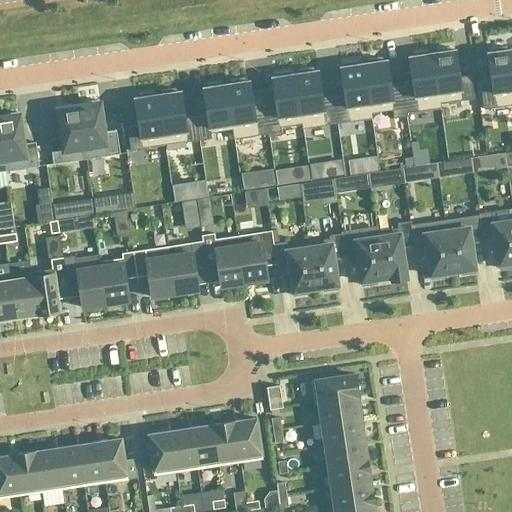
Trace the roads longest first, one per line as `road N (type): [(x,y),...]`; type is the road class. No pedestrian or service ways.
road 1 (residential): [(0,82),(511,6)]
road 2 (residential): [(0,426),(243,389),(238,355)]
road 3 (residential): [(238,355),(232,318),(0,354)]
road 4 (residential): [(403,330),(430,511)]
road 5 (residential): [(238,355),(403,330)]
